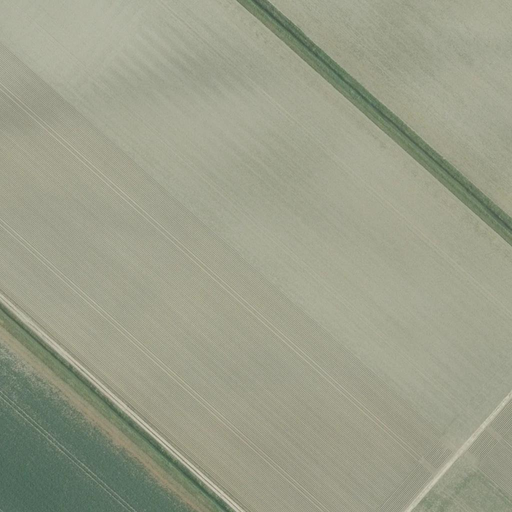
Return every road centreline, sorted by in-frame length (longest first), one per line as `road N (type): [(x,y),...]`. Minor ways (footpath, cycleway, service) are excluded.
road 1 (track): [(0,298),(240,511)]
road 2 (track): [(409,511),(511,395)]
